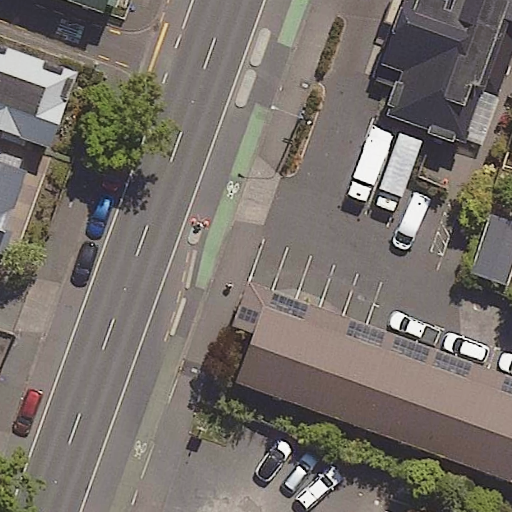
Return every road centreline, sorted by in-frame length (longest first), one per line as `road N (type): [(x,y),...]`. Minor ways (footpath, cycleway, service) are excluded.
road 1 (trunk): [(205,80),(50,511)]
road 2 (residential): [(0,6),(205,80)]
